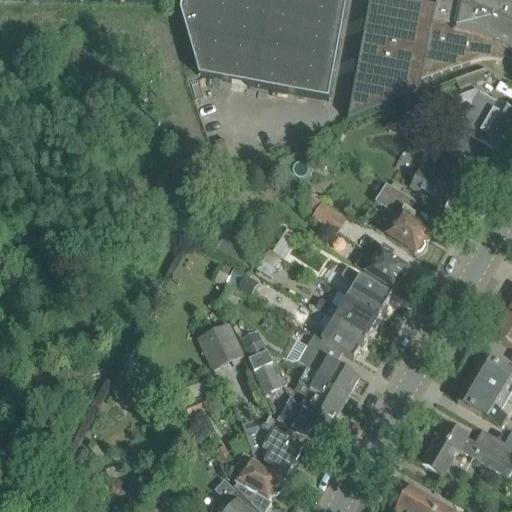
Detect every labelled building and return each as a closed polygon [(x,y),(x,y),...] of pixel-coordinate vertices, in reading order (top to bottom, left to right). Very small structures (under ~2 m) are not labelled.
[(249,86),(264,0),(183,0),(181,12),(199,77),(249,86)] [(329,101),(348,0),(264,0),(249,86),(329,101)] [(394,0),(369,0),(346,121),(417,95),(423,81),(480,61),(482,61),(484,61),(487,60),(489,60),(491,60),(493,60),(496,61),(498,61),(500,62),(502,62),(503,60),(499,59),(504,49),(506,50),(511,53),(511,0),(437,0),(436,8),(394,0)] [(460,90),(471,86),(468,78),(457,82),(460,90)] [(476,92),(459,98),(474,107),(467,117),(466,116),(464,119),(466,120),(459,132),(471,139),(462,154),(477,162),(477,163),(485,167),(489,160),(488,160),(493,151),(497,153),(511,126),(511,111),(486,97),(476,92)] [(412,190),(447,209),(457,191),(422,172),(412,190)] [(387,187),(375,204),(397,218),(386,237),(416,256),(417,254),(421,253),(425,247),(424,244),(431,233),(414,223),(417,219),(409,215),(416,204),(387,187)] [(322,205),(312,221),(337,237),(347,221),(322,205)] [(373,244),(355,270),(364,275),(395,294),(397,291),(400,290),(403,285),(403,282),(409,271),(393,261),(395,257),(373,244)] [(262,261),(256,272),(271,280),(278,270),(262,261)] [(346,270),(342,278),(356,286),(348,300),(380,319),(382,316),(384,317),(388,310),(386,309),(393,297),(361,278),(346,270)] [(245,277),(236,293),(250,301),(259,285),(245,277)] [(348,300),(338,294),(331,306),(321,301),(315,311),(334,322),(334,321),(368,341),(374,330),(376,331),(380,324),(378,323),(380,319),(348,300)] [(511,319),(508,317),(495,341),(511,350),(511,319)] [(334,321),(334,322),(334,323),(328,333),(319,328),(313,339),(322,343),(344,356),(355,362),(361,351),(363,353),(367,345),(366,345),(368,341),(334,321)] [(229,327),(197,342),(212,374),(244,359),(229,327)] [(255,337),(240,343),(249,363),(268,354),(263,343),(258,345),(255,337)] [(322,343),(313,339),(307,350),(302,359),(299,364),(309,369),(319,375),(352,394),(361,379),(339,366),(344,356),(322,343)] [(268,354),(249,363),(254,375),(273,366),(281,359),(268,354)] [(511,377),(484,361),(471,383),(508,405),(511,398),(511,377)] [(278,376),(279,378),(284,374),(273,366),(254,375),(259,386),(278,376)] [(352,394),(319,375),(309,369),(304,377),(300,384),(311,390),(311,392),(343,410),(352,394)] [(284,389),(279,378),(278,376),(259,386),(264,398),(284,389)] [(237,383),(224,389),(235,411),(247,405),(237,383)] [(508,405),(471,383),(458,405),(502,431),(509,419),(502,415),(508,405)] [(311,390),(300,384),(296,392),(306,398),(302,405),(291,400),(303,415),(310,419),(311,417),(332,429),(343,410),(311,392),(311,390)] [(202,399),(188,406),(193,419),(208,412),(202,399)] [(322,447),(332,429),(311,417),(310,419),(303,415),(291,400),(278,422),(293,431),(322,447)] [(304,450),(274,433),(257,423),(244,427),(254,458),(288,478),(304,450)] [(511,475),(511,449),(505,446),(496,440),(485,434),(477,447),(467,442),(468,440),(445,426),(422,466),(445,480),(460,453),(509,481),(511,475)] [(202,435),(189,439),(193,450),(206,446),(202,435)] [(230,461),(224,449),(216,453),(221,465),(230,461)] [(286,482),(252,463),(244,458),(237,471),(241,474),(235,486),(237,487),(235,491),(255,511),(268,511),(271,506),(269,504),(275,496),(277,497),(279,493),(282,492),(285,488),(284,485),(286,482)] [(254,511),(232,489),(212,511),(254,511)] [(450,511),(409,489),(395,511),(450,511)]
